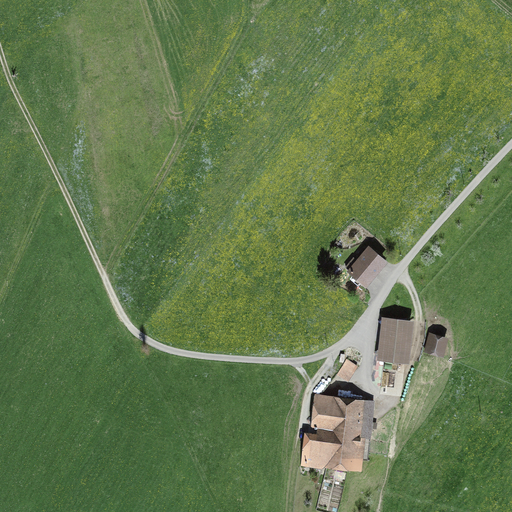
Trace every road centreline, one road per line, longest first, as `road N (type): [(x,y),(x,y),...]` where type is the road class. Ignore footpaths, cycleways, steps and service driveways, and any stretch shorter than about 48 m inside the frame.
road 1 (track): [(102,273),(240,35)]
road 2 (track): [(0,51),(102,273)]
road 3 (track): [(131,328),(156,345),(218,357),(296,360),(337,348)]
road 4 (track): [(337,348),(305,401),(293,511)]
road 5 (track): [(0,304),(58,180)]
